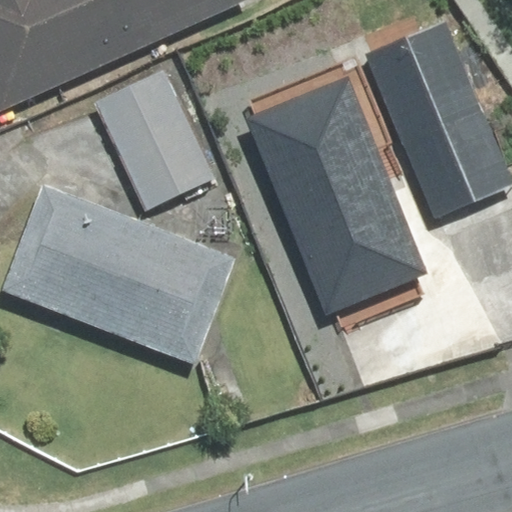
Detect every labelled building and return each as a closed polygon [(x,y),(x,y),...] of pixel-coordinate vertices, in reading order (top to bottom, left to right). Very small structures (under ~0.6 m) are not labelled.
[(0,0),(0,114),(0,115),(250,5),(247,0),(0,0)] [(356,0),(309,0),(329,38),(366,19),(356,0)] [(511,176),(449,30),(366,65),(434,226),(511,192),(511,176)] [(164,70),(93,105),(148,216),(220,181),(164,70)] [(354,86),(250,127),(326,320),(431,280),(354,86)] [(46,192),(5,299),(198,372),(239,265),(46,192)]
